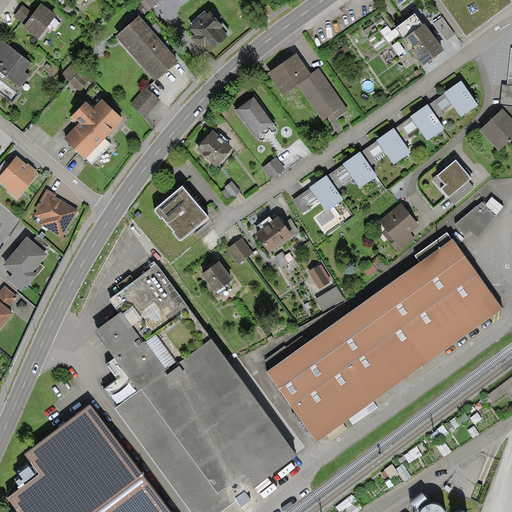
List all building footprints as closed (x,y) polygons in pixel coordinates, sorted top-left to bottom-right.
[(142,0),(141,1),(149,11),(163,0),(142,0)] [(440,0),(466,38),(511,2),(510,0),(440,0)] [(25,28),(33,17),(22,9),(15,19),(25,28)] [(25,28),(24,30),(37,40),(53,19),(40,9),(33,17),(25,28)] [(404,39),(423,25),(414,14),(396,28),(401,34),(404,39)] [(443,17),(434,23),(446,40),(455,34),(443,17)] [(225,40),(209,19),(192,31),(197,37),(192,41),(200,51),(205,47),(208,52),(225,40)] [(136,21),(116,39),(154,82),(174,63),(136,21)] [(404,39),(401,41),(421,68),(445,51),(425,24),(423,25),(404,39)] [(391,42),(401,34),(396,28),(386,36),(391,42)] [(0,44),(0,74),(19,89),(27,79),(22,75),(29,66),(0,44)] [(297,85),(312,75),(296,53),(267,74),(283,95),(297,85)] [(71,67),(62,76),(77,91),(86,82),(71,67)] [(348,111),(319,70),(312,75),(297,85),(322,121),(332,114),(336,120),(348,111)] [(502,109),(511,119),(511,117),(511,85),(508,85),(503,85),(501,107),(502,109)] [(445,98),(453,110),(460,119),(477,107),(462,86),(445,98)] [(144,92),(131,106),(143,116),(155,102),(144,92)] [(254,96),(235,110),(256,137),(257,136),(260,140),(263,140),(265,139),(265,136),(263,134),(264,134),(266,134),(267,133),(269,132),(269,130),(270,129),(272,131),(274,131),(276,130),(276,127),(274,124),(275,124),(254,96)] [(429,109),(437,121),(453,110),(445,98),(429,109)] [(123,120),(102,100),(93,109),(86,102),(70,118),(78,125),(64,139),(85,160),(123,120)] [(411,121),(420,133),(427,143),(444,131),(437,121),(429,109),(411,121)] [(502,109),(480,130),(499,150),(511,137),(511,119),(502,109)] [(395,132),(404,144),(420,133),(411,121),(395,132)] [(213,130),(197,148),(217,165),(233,147),(213,130)] [(377,145),(386,157),(393,168),(411,155),(404,144),(395,132),(377,145)] [(361,156),(369,168),(386,157),(377,145),(361,156)] [(361,156),(344,168),(352,180),(359,191),(377,179),(369,168),(361,156)] [(38,175),(17,157),(0,176),(0,181),(7,188),(6,189),(17,199),(38,175)] [(276,157),(262,167),(271,179),(285,169),(276,157)] [(456,160),(434,179),(449,197),(468,181),(471,179),(456,160)] [(327,180),(335,192),(352,180),(344,168),(327,180)] [(327,180),(311,191),(318,202),(326,214),(343,202),(335,192),(327,180)] [(241,191),(232,181),(225,187),(226,188),(221,192),(228,200),(232,196),(233,197),(241,191)] [(468,181),(449,197),(455,204),(474,189),(468,181)] [(209,218),(183,186),(155,209),(182,241),(209,218)] [(302,214),(318,202),(311,191),(294,202),(302,214)] [(74,213),(46,197),(35,217),(43,221),(40,226),(60,237),(74,213)] [(492,197),(485,205),(488,209),(496,215),(504,205),(492,197)] [(482,201),(455,224),(464,236),(470,231),(478,238),(496,215),(488,209),(485,205),(482,201)] [(401,203),(380,222),(387,230),(383,233),(398,251),(415,237),(411,232),(419,225),(401,203)] [(261,233),(256,236),(269,253),(290,237),(278,221),(272,225),(269,221),(258,229),(261,233)] [(317,443),(502,309),(447,232),(415,255),(421,263),(267,372),(317,443)] [(32,242),(43,251),(48,245),(37,235),(32,242)] [(3,266),(13,275),(9,280),(22,292),(36,276),(32,273),(48,255),(43,251),(32,242),(28,238),(12,255),(3,266)] [(240,242),(228,250),(237,264),(250,256),(240,242)] [(219,266),(202,278),(213,294),(230,281),(219,266)] [(117,409),(115,410),(189,511),(223,511),(297,458),(212,341),(180,365),(181,367),(167,377),(163,369),(209,336),(157,267),(110,299),(120,315),(95,333),(114,360),(138,393),(117,409)] [(309,273),(320,289),(330,283),(319,267),(309,273)] [(5,286),(0,292),(0,302),(8,309),(18,298),(5,286)] [(343,299),(336,287),(316,299),(323,311),(343,299)] [(22,301),(16,308),(22,313),(27,306),(22,301)] [(0,328),(10,316),(8,309),(0,302),(0,328)] [(138,393),(114,360),(107,365),(118,380),(104,391),(117,409),(138,393)] [(511,379),(489,397),(493,403),(511,389),(511,379)] [(171,511),(90,405),(27,453),(42,472),(9,497),(19,510),(17,511),(171,511)]
